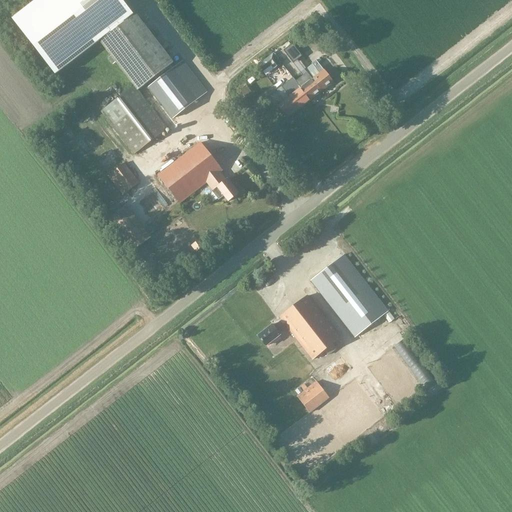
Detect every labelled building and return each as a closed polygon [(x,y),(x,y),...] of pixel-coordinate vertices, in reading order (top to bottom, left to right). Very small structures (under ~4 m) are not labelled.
[(121,0),(37,0),(14,19),(57,74),(100,40),(101,40),(133,15),(121,0)] [(157,81),(148,88),(172,119),(206,92),(182,61),(172,69),(170,66),(171,64),(133,15),(101,40),(112,55),(108,58),(113,65),(117,61),(139,90),(155,77),(157,81)] [(273,70),(280,65),(281,64),(273,53),(257,66),(262,72),(270,66),(273,70)] [(312,80),(321,92),(333,83),(315,60),(311,64),(319,74),(312,79),(312,80)] [(312,80),(312,79),(304,69),(299,72),(307,83),(300,88),(310,101),(321,92),(312,80)] [(310,101),(300,88),(292,78),(288,82),(296,92),(289,97),(298,110),(310,101)] [(247,101),(255,94),(247,84),(239,91),(240,93),(237,95),(239,98),(243,95),(247,101)] [(298,110),(289,97),(281,87),(277,90),(285,101),(277,107),(287,119),(298,110)] [(228,202),(238,194),(227,179),(225,181),(219,173),(221,171),(200,142),(157,175),(179,204),(206,183),(212,191),(218,199),(223,196),(228,202)] [(150,238),(125,206),(107,220),(132,253),(150,238)] [(355,338),(388,311),(344,254),(310,280),(355,338)] [(312,360),(340,337),(307,296),(279,318),(281,320),(273,327),(272,325),(257,336),(265,346),(280,335),(279,334),(286,328),(312,360)] [(387,316),(382,318),(386,326),(391,324),(387,316)] [(334,377),(345,369),(338,361),(328,369),(334,377)] [(309,413),(329,398),(316,381),(296,396),(309,413)]
